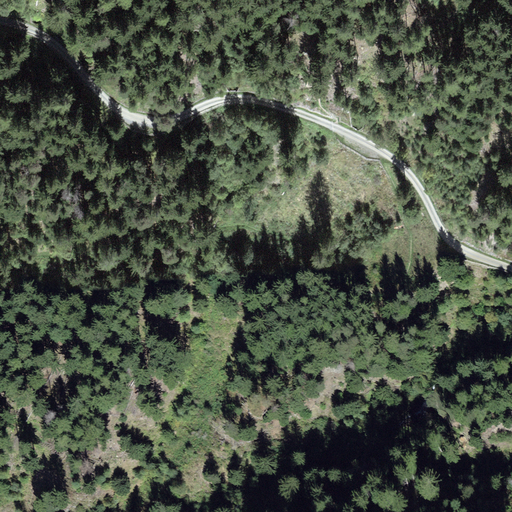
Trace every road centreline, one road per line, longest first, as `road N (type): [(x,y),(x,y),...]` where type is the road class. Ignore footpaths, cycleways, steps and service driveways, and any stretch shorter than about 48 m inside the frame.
road 1 (unclassified): [(338,125),(248,99),(153,123),(129,116),(43,30),(0,20)]
road 2 (unclassified): [(511,267),(454,239),(418,182),(378,146)]
